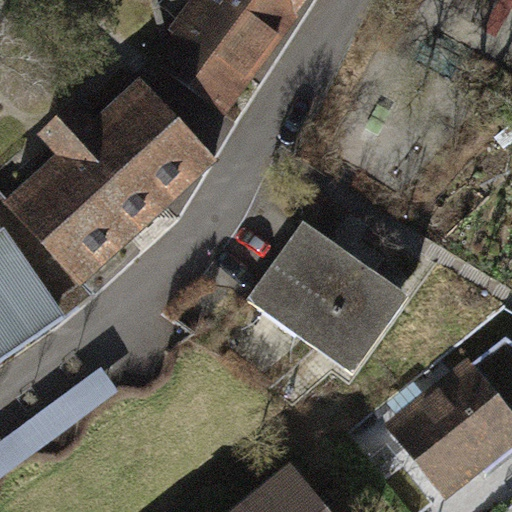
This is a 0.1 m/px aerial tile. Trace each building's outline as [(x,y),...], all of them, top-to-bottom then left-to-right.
[(213,0),(155,73),(216,121),(311,0),(213,0)] [(60,170),(5,216),(74,298),(213,182),(141,97),(102,130),(85,110),(41,147),(60,170)] [(358,298),(264,223),(204,297),(298,372),(358,298)] [(0,243),(0,367),(55,335),(0,243)] [(511,372),(481,343),(355,429),(414,505),(511,416),(511,372)] [(118,388),(0,449),(0,485),(0,486),(133,417),(118,388)] [(276,511),(245,467),(182,511),(276,511)]
